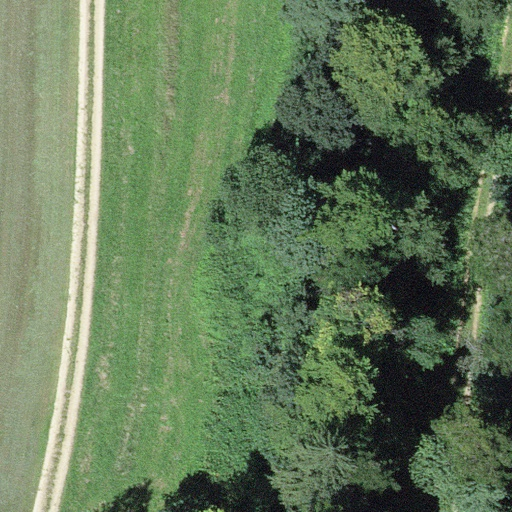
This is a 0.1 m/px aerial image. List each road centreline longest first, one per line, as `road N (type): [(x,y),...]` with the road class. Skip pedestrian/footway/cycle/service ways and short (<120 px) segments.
road 1 (track): [(44,511),(80,245),(86,0)]
road 2 (track): [(511,36),(446,511)]
